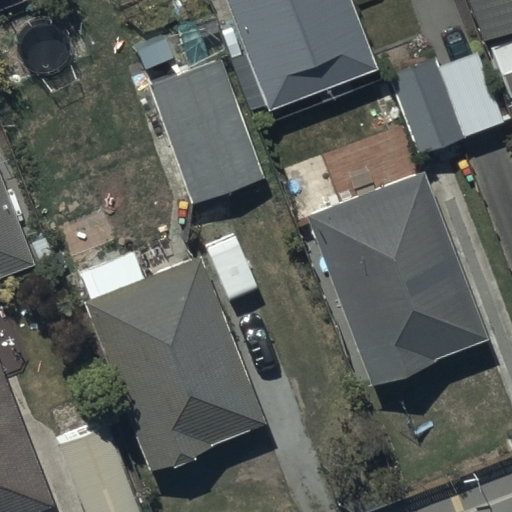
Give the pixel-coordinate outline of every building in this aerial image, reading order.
[(219,0),(260,113),(366,74),(339,0),(219,0)] [(511,0),(462,0),(477,38),(511,25),(511,0)] [(506,96),(511,94),(511,39),(487,50),(506,96)] [(212,55),(142,82),(186,199),(257,172),(212,55)] [(427,57),(383,74),(412,150),(429,144),(438,168),(465,157),(427,57)] [(418,170),(303,212),(309,229),(298,234),(347,370),(357,366),(363,383),(480,340),(418,170)] [(0,273),(28,263),(0,191),(0,273)] [(85,296),(78,299),(145,470),(259,425),(193,257),(149,274),(137,244),(74,269),(85,296)] [(0,386),(0,511),(15,511),(45,500),(0,386)] [(141,511),(104,420),(51,441),(79,511),(141,511)]
